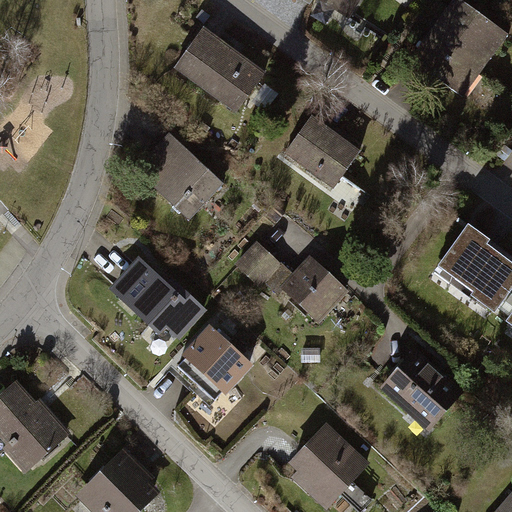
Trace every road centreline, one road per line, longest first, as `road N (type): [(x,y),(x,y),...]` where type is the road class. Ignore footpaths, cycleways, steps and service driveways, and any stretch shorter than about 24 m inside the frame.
road 1 (residential): [(227,0),(511,207)]
road 2 (residential): [(102,0),(107,111),(93,177),(67,239),(25,302)]
road 3 (residential): [(25,302),(240,511)]
